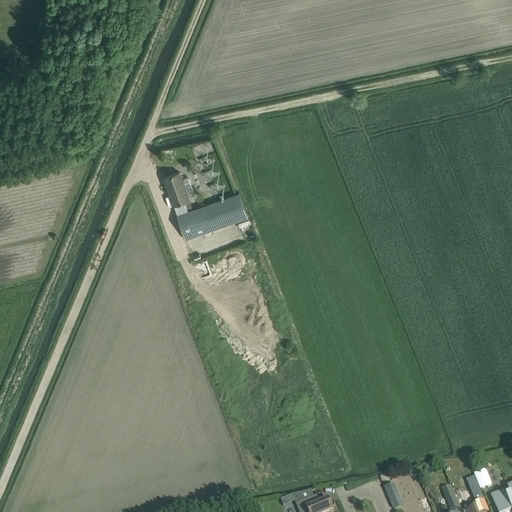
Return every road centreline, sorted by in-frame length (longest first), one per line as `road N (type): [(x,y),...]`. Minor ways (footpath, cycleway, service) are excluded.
road 1 (unclassified): [(151,123),(0,488)]
road 2 (track): [(201,0),(151,123)]
